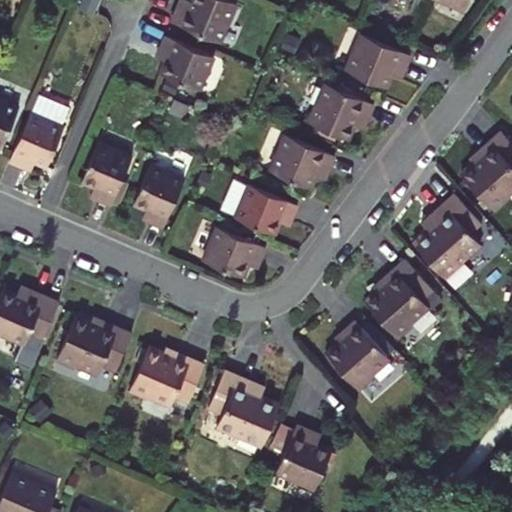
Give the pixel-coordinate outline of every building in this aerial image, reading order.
[(215,36),(231,0),(178,0),(178,1),(175,0),(173,0),(167,14),(215,36)] [(439,0),(469,13),(475,0),(439,0)] [(195,83),(209,50),(161,28),(155,43),(159,45),(156,51),(159,52),(154,65),(195,83)] [(402,66),(408,51),(359,29),(343,64),(385,82),(389,73),(394,63),(402,66)] [(389,73),(397,76),(402,66),(394,63),(389,73)] [(81,84),(47,70),(11,154),(25,160),(26,156),(34,159),(35,157),(47,162),(81,84)] [(368,112),(374,99),(325,78),(308,116),(349,134),(355,120),(359,122),(364,110),(368,112)] [(0,141),(1,142),(19,99),(0,90),(0,141)] [(368,112),(364,110),(359,122),(363,124),(368,112)] [(511,133),(505,126),(481,147),(484,151),(476,159),(464,169),(497,207),(511,193),(511,192),(510,191),(511,188),(511,133)] [(326,166),(334,150),(284,128),(268,164),(309,182),(314,172),(318,163),(326,166)] [(114,197),(135,146),(100,132),(83,173),(95,178),(92,183),(101,186),(99,191),(114,197)] [(476,159),(484,151),(481,147),(473,155),(476,159)] [(168,220),(189,169),(154,155),(137,196),(149,201),(147,206),(156,209),(154,214),(168,220)] [(314,172),(322,176),(326,166),(318,163),(314,172)] [(291,215),(298,200),(248,178),(234,211),(275,228),(279,218),(283,220),(286,213),(291,215)] [(92,183),(91,188),(99,191),(101,186),(92,183)] [(433,209),(439,216),(429,224),(417,235),(448,271),(484,240),(473,229),(484,220),(456,188),(433,209)] [(429,224),(439,216),(433,209),(423,218),(429,224)] [(283,220),(288,222),(291,215),(286,213),(283,220)] [(260,254),(265,240),(217,220),(202,253),(243,270),(248,258),(251,250),(260,254)] [(248,258),(256,262),(260,254),(251,250),(248,258)] [(437,284),(409,252),(385,274),(388,278),(380,285),(368,296),(403,335),(418,322),(415,318),(432,303),(425,295),(437,284)] [(380,285),(388,278),(385,274),(377,281),(380,285)] [(35,285),(33,289),(25,285),(23,290),(8,284),(0,302),(0,328),(29,341),(34,330),(48,336),(64,297),(35,285)] [(108,316),(106,321),(95,317),(80,310),(60,358),(79,366),(81,363),(102,372),(106,362),(120,367),(136,328),(108,316)] [(108,316),(97,312),(95,317),(106,321),(108,316)] [(348,331),(339,338),(329,348),(364,386),(378,373),(375,369),(392,353),(357,315),(344,327),(348,331)] [(339,338),(348,331),(344,327),(336,334),(339,338)] [(192,399),(209,359),(180,346),(178,352),(168,348),(153,342),(132,389),(152,397),(153,394),(175,403),(179,393),(192,399)] [(168,348),(178,352),(180,346),(170,342),(168,348)] [(253,386),(257,377),(228,364),(212,401),(225,407),(218,422),(263,440),(281,398),(263,390),(253,386)] [(257,377),(253,386),(263,390),(266,381),(257,377)] [(309,429),(311,424),(295,417),(293,422),(283,445),(274,467),(313,484),(331,443),(316,436),(318,432),(309,429)] [(283,445),(293,422),(283,418),(273,441),(283,445)] [(48,511),(61,484),(16,465),(0,502),(0,511),(48,511)] [(102,511),(105,507),(84,499),(78,511),(102,511)]
